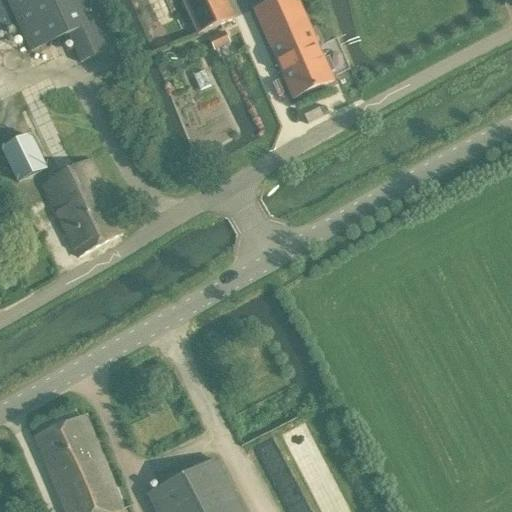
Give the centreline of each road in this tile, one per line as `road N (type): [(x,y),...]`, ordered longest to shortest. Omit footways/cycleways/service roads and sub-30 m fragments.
road 1 (unclassified): [(234,188),(511,35)]
road 2 (tertiary): [(0,412),(267,257)]
road 3 (tertiary): [(267,257),(511,127)]
road 4 (unclassified): [(0,321),(234,188)]
